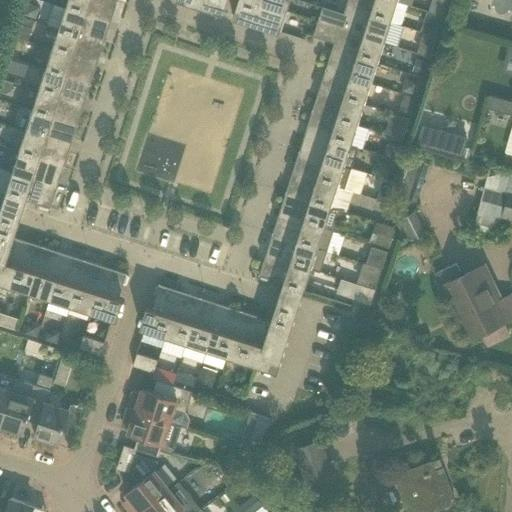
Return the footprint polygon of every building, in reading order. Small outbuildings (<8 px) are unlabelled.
[(118,3),(118,1),(113,0),(68,0),(66,7),(107,21),(109,15),(111,16),(115,2),(118,3)] [(182,0),(224,13),(228,0),(182,0)] [(280,32),(282,25),(287,11),(254,0),(238,0),(233,17),(280,32)] [(254,0),(287,11),(290,0),(254,0)] [(351,8),(391,21),(398,1),(394,0),(350,0),(350,2),(352,3),(351,8)] [(36,18),(40,7),(28,3),(25,15),(36,18)] [(349,14),(323,6),(318,21),(384,42),(391,21),(351,8),(349,14)] [(105,26),(107,21),(66,7),(60,28),(105,43),(105,41),(103,41),(107,27),(105,26)] [(436,36),(443,15),(429,11),(422,31),(436,36)] [(318,21),(314,35),(339,44),(337,49),(378,63),(384,42),(318,21)] [(23,24),(19,37),(29,40),(33,28),(23,24)] [(104,44),(105,43),(60,28),(53,49),(94,62),(95,56),(98,57),(102,43),(104,44)] [(14,56),(17,44),(9,42),(6,54),(14,56)] [(430,58),(433,47),(421,43),(417,53),(430,58)] [(94,62),(53,49),(46,69),(92,84),(92,83),(90,82),(94,68),(92,67),(94,62)] [(326,69),(371,83),(378,63),(337,49),(335,55),(333,54),(329,68),(326,67),(326,69)] [(424,74),(428,62),(417,58),(413,70),(424,74)] [(7,59),(3,70),(17,75),(21,63),(7,59)] [(91,85),(92,84),(46,69),(40,90),(80,103),(82,97),(84,98),(89,84),(91,85)] [(324,91),(365,104),(371,83),(326,69),(326,70),(328,70),(324,84),(326,85),(324,91)] [(5,79),(1,91),(7,93),(12,90),(14,82),(5,79)] [(415,94),(418,82),(406,79),(402,90),(415,94)] [(78,109),(80,103),(40,90),(33,110),(78,125),(79,124),(76,123),(81,109),(78,109)] [(313,110),(358,124),(365,104),(324,91),(322,96),(320,95),(315,109),(313,108),(313,110)] [(398,113),(409,117),(411,117),(413,113),(414,108),(417,97),(416,97),(405,93),(398,91),(391,111),(398,113)] [(511,102),(489,96),(486,108),(511,115),(511,102)] [(78,126),(78,125),(33,110),(26,131),(67,144),(69,138),(71,139),(76,125),(78,126)] [(351,145),(358,124),(313,110),(313,111),(315,111),(310,125),(313,126),(311,132),(351,145)] [(403,138),(409,119),(393,113),(387,132),(403,138)] [(468,136),(443,129),(440,129),(435,148),(437,149),(463,156),(464,155),(466,147),(468,136)] [(65,150),(67,144),(26,131),(20,151),(65,166),(65,165),(63,164),(67,150),(65,150)] [(344,165),(351,145),(311,132),(309,137),(307,137),(302,150),(300,150),(300,151),(344,165)] [(397,158),(401,147),(387,143),(384,153),(397,158)] [(472,148),(466,147),(464,155),(470,157),(472,148)] [(65,167),(65,166),(20,151),(13,172),(54,185),(56,179),(58,180),(62,166),(65,167)] [(344,165),(300,151),(299,152),(301,152),(297,166),(299,167),(297,173),(338,186),(345,188),(351,167),(344,165)] [(388,177),(392,165),(380,161),(376,173),(388,177)] [(49,207),(51,208),(52,206),(50,205),(54,191),(52,191),(54,185),(13,172),(1,209),(0,212),(0,281),(9,284),(23,244),(14,241),(16,236),(22,216),(27,200),(41,204),(41,207),(48,209),(49,207)] [(287,191),(286,192),(331,206),(338,186),(297,173),(296,178),(293,178),(289,191),(287,191)] [(511,178),(502,217),(504,217),(511,219),(511,178)] [(377,199),(389,203),(394,187),(382,183),(377,199)] [(325,227),(331,206),(286,192),(286,193),(288,194),(284,207),(286,208),(284,214),(325,227)] [(318,248),(325,227),(284,214),(282,220),(280,219),(276,233),(273,232),(273,233),(318,248)] [(394,226),(382,222),(375,243),(390,248),(395,230),(394,226)] [(271,255),(312,268),(318,248),(273,233),(273,234),(275,235),(271,248),(273,249),(271,255)] [(9,284),(30,291),(44,246),(43,246),(43,248),(29,243),(28,246),(23,244),(9,284)] [(44,246),(30,291),(51,298),(64,257),(58,255),(59,253),(45,249),(46,246),(44,246)] [(382,268),(388,251),(373,246),(367,263),(382,268)] [(249,362),(257,364),(278,371),(299,307),(312,268),(271,255),(269,261),(267,260),(263,274),(260,273),(260,275),(262,276),(261,278),(269,280),(270,278),(284,283),(278,300),(272,319),(270,324),(262,321),(249,362)] [(51,298),(71,304),(86,259),(85,259),(84,261),(70,257),(69,259),(64,257),(51,298)] [(71,304),(92,311),(105,270),(99,269),(100,266),(86,262),(87,260),(86,259),(71,304)] [(449,286),(472,336),(511,317),(511,293),(495,301),(479,267),(463,275),(457,263),(437,273),(444,288),(449,286)] [(378,275),(359,268),(355,280),(374,286),(378,275)] [(105,270),(92,311),(113,318),(118,319),(124,299),(120,297),(124,283),(126,283),(129,276),(127,275),(127,273),(126,272),(125,274),(111,270),(110,272),(105,270)] [(141,326),(167,335),(180,295),(174,293),(175,290),(161,286),(162,284),(160,283),(159,285),(157,285),(154,292),(157,293),(152,307),(147,306),(141,326)] [(356,284),(352,297),(377,305),(382,292),(356,284)] [(180,295),(167,335),(187,342),(202,297),(201,296),(200,299),(186,294),(185,296),(180,295)] [(202,297),(187,342),(208,348),(221,308),(215,306),(216,304),(202,299),(203,297),(202,297)] [(221,308),(208,348),(228,355),(243,310),(242,310),(241,312),(227,307),(226,310),(221,308)] [(249,362),(262,321),(256,319),(257,317),(243,312),(244,310),(243,310),(228,355),(249,362)] [(19,318),(8,315),(4,325),(16,329),(19,318)] [(38,337),(41,325),(41,324),(35,322),(28,325),(27,330),(26,333),(38,337)] [(57,343),(62,331),(56,329),(48,333),(46,339),(57,343)] [(101,354),(105,342),(84,335),(80,348),(101,354)] [(77,353),(81,340),(68,336),(64,349),(77,353)] [(159,359),(138,352),(134,365),(155,372),(159,359)] [(62,356),(60,365),(71,368),(73,359),(72,359),(62,356)] [(177,376),(192,381),(196,366),(181,361),(177,376)] [(202,366),(197,384),(213,389),(218,371),(202,366)] [(187,413),(186,411),(192,391),(157,380),(153,391),(143,388),(142,393),(135,391),(129,408),(171,422),(188,427),(190,419),(187,413)] [(0,424),(1,425),(12,390),(0,386),(0,424)] [(12,390),(1,425),(22,432),(21,435),(22,436),(27,420),(39,424),(46,402),(47,402),(49,396),(36,392),(34,398),(12,390)] [(84,407),(71,403),(69,409),(47,402),(46,402),(39,424),(35,436),(59,444),(63,431),(75,435),(84,407)] [(159,456),(171,422),(129,408),(123,426),(130,428),(128,433),(138,437),(135,448),(137,449),(159,456)] [(272,417),(251,411),(247,423),(265,429),(272,417)] [(295,447),(308,484),(335,475),(322,438),(295,447)] [(158,460),(136,453),(137,449),(135,448),(125,445),(117,468),(130,472),(129,472),(128,477),(134,485),(126,492),(130,496),(124,501),(132,511),(139,511),(169,488),(155,470),(158,460)] [(427,511),(456,502),(440,459),(395,475),(408,511),(427,511)] [(248,477),(220,469),(233,487),(248,477)] [(188,511),(169,488),(139,511),(188,511)] [(249,506),(253,511),(262,504),(255,496),(250,499),(249,506)] [(11,498),(7,510),(8,510),(6,511),(32,511),(35,505),(11,498)]
